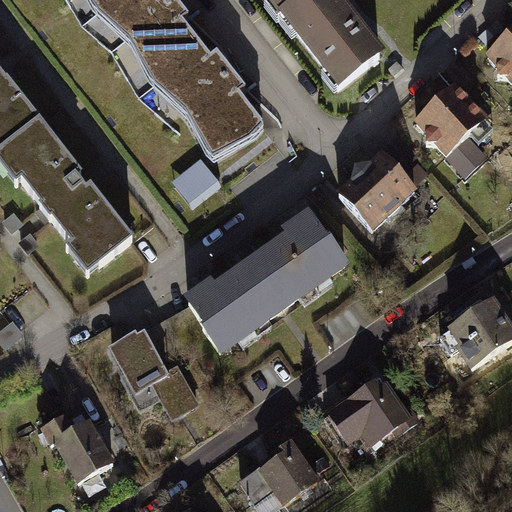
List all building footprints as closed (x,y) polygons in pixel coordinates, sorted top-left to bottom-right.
[(99,0),(220,155),(259,125),(239,99),(246,93),(218,56),(211,62),(183,26),(190,21),(173,0),(99,0)] [(277,0),(300,25),(330,0),(277,0)] [(406,63),(353,0),(330,0),(300,25),(362,99),(406,63)] [(511,44),(496,61),(511,77),(511,44)] [(0,56),(0,145),(16,165),(59,133),(0,56)] [(469,93),(427,129),(457,163),(498,127),(469,93)] [(151,248),(59,133),(16,165),(112,282),(151,248)] [(398,159),(349,200),(381,241),(429,199),(398,159)] [(177,179),(192,204),(224,185),(209,160),(177,179)] [(327,225),(203,308),(235,361),(364,277),(327,225)] [(0,305),(0,334),(13,322),(0,305)] [(511,323),(504,310),(457,339),(481,375),(511,354),(511,323)] [(156,335),(117,356),(145,407),(164,396),(181,426),(208,411),(185,370),(177,374),(156,335)] [(386,384),(329,418),(358,466),(417,432),(386,384)] [(88,413),(50,435),(84,496),(122,475),(88,413)] [(296,453),(262,474),(284,511),(292,511),(322,493),(296,453)]
